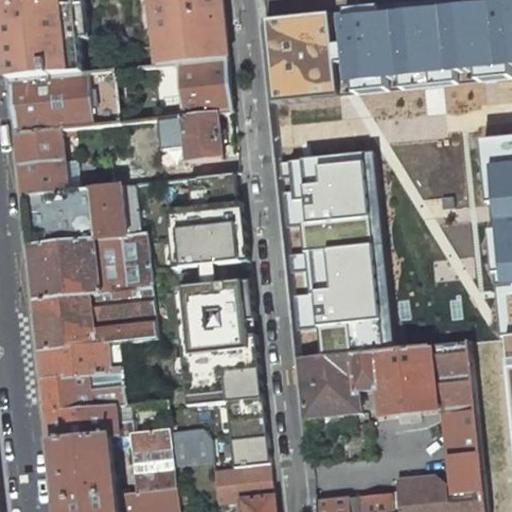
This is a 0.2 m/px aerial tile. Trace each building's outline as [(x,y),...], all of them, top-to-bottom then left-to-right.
[(5,0),(14,82),(86,73),(78,0),(5,0)] [(151,0),(159,67),(231,60),(224,0),(151,0)] [(511,0),(484,0),(267,22),(276,104),(511,79),(511,0)] [(220,114),(236,113),(231,60),(159,67),(124,69),(130,124),(173,119),(220,114)] [(14,82),(20,136),(64,131),(130,124),(124,69),(86,73),(14,82)] [(192,179),(225,175),(220,114),(173,119),(175,146),(188,145),(192,179)] [(20,136),(24,167),(67,162),(64,131),(20,136)] [(511,339),(511,140),(486,143),(506,340),(511,339)] [(282,164),(303,362),(397,351),(377,154),(282,164)] [(24,167),(27,197),(83,192),(80,161),(67,162),(24,167)] [(143,169),(114,172),(116,188),(137,185),(145,185),(143,169)] [(206,229),(248,224),(242,173),(225,175),(192,179),(145,185),(137,185),(142,234),(148,234),(205,228),(206,229)] [(27,197),(32,247),(143,235),(142,234),(137,185),(116,188),(83,192),(27,197)] [(154,284),(233,275),(230,246),(250,244),(248,224),(206,229),(205,228),(148,234),(154,284)] [(32,247),(44,350),(123,342),(160,338),(154,284),(148,234),(142,234),(143,235),(32,247)] [(160,338),(249,329),(243,274),(233,275),(154,284),(160,338)] [(170,404),(266,392),(259,328),(249,329),(160,338),(123,342),(126,374),(129,408),(170,404)] [(44,350),(47,382),(126,374),(123,342),(44,350)] [(397,351),(303,362),(309,420),(364,415),(362,393),(381,391),(384,421),(447,413),(455,495),(450,495),(450,488),(438,478),(399,481),(400,494),(317,503),(318,511),(488,511),(472,344),(397,351)] [(47,382),(54,444),(113,438),(132,435),(137,435),(136,422),(121,424),(119,409),(129,408),(126,374),(47,382)] [(218,472),(273,465),(272,451),(224,456),(223,435),(270,430),(266,392),(170,404),(172,431),(173,435),(205,431),(213,443),(216,472),(218,472)] [(54,444),(61,511),(181,511),(178,477),(173,435),(172,431),(137,435),(132,435),(139,493),(119,495),(113,438),(54,444)] [(213,443),(205,431),(173,435),(178,477),(216,472),(213,443)] [(278,511),(273,465),(218,472),(222,505),(244,502),(244,511),(278,511)]
